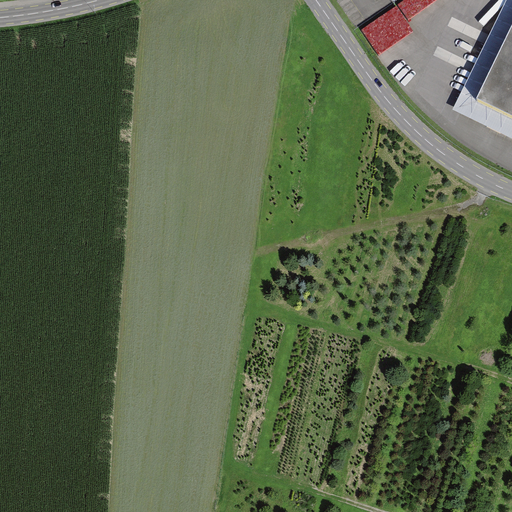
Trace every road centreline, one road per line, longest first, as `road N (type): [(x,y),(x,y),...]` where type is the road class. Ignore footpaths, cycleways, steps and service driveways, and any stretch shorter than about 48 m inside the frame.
road 1 (track): [(485,181),(474,205),(463,209),(191,247),(176,230),(190,123)]
road 2 (tertiary): [(511,192),(413,129),(316,0)]
road 3 (track): [(235,473),(379,511)]
road 4 (track): [(511,380),(388,342)]
